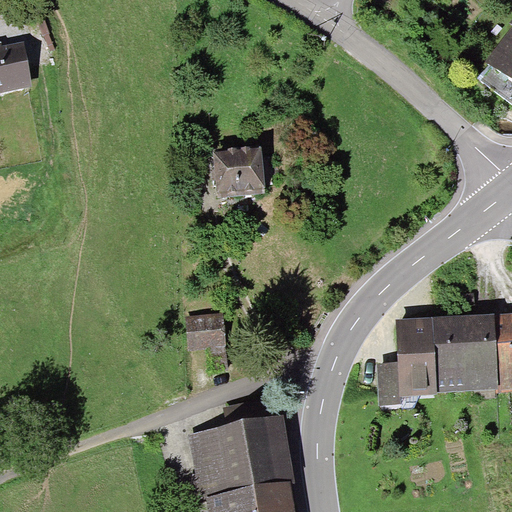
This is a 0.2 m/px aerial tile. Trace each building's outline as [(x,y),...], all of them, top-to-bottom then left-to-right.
[(511,34),(483,78),(511,97),(511,34)] [(16,57),(0,58),(0,96),(19,94),(16,57)] [(248,168),(205,168),(205,205),(248,205),(248,168)] [(212,323),(181,324),(181,354),(212,353),(212,323)] [(511,329),(482,330),(483,390),(511,389),(511,329)] [(483,390),(482,330),(424,332),(426,392),(483,390)] [(426,392),(424,332),(392,332),(393,372),(378,372),(379,408),(426,407),(426,392)] [(206,511),(233,511),(278,507),(270,437),(198,446),(206,511)]
